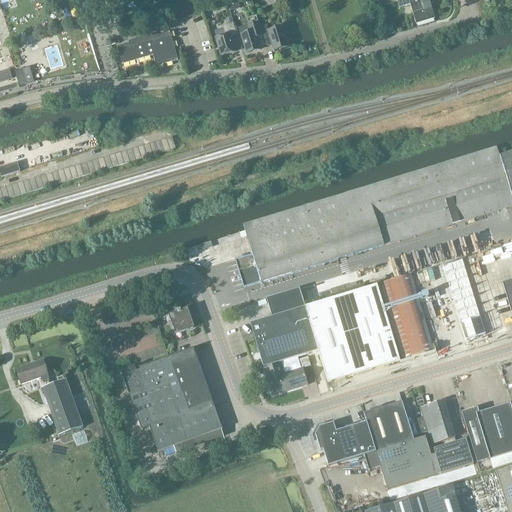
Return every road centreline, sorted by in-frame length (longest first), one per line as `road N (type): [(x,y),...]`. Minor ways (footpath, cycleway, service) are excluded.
road 1 (tertiary): [(0,318),(167,266),(184,270),(200,286),(240,396),(283,419)]
road 2 (unknown): [(210,312),(487,222),(511,225)]
road 3 (unclassified): [(207,76),(306,68),(462,20),(462,0)]
road 4 (tertiary): [(283,419),(511,350)]
